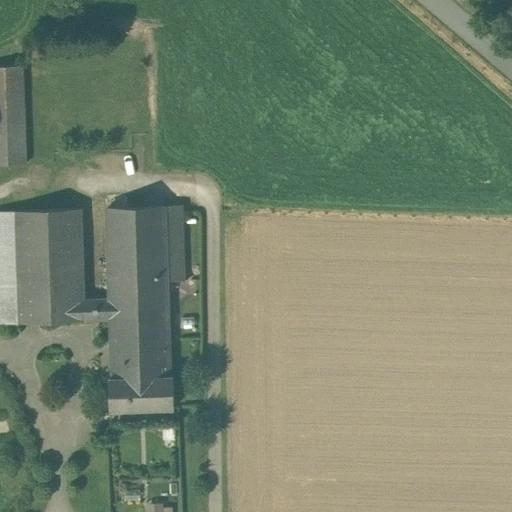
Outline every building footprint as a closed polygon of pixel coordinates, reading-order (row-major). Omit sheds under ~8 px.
[(22,66),(0,66),(0,164),(25,164),(22,66)] [(163,205),(107,207),(109,282),(166,280),(163,205)] [(79,208),(16,210),(19,284),(0,284),(0,323),(82,320),(82,300),(79,208)] [(166,280),(109,282),(110,298),(82,300),(82,320),(111,319),(112,377),(168,376),(166,280)] [(112,377),(110,378),(108,378),(109,410),(173,407),(172,375),(168,376),(112,377)] [(149,511),(175,511),(175,501),(149,503),(149,511)]
